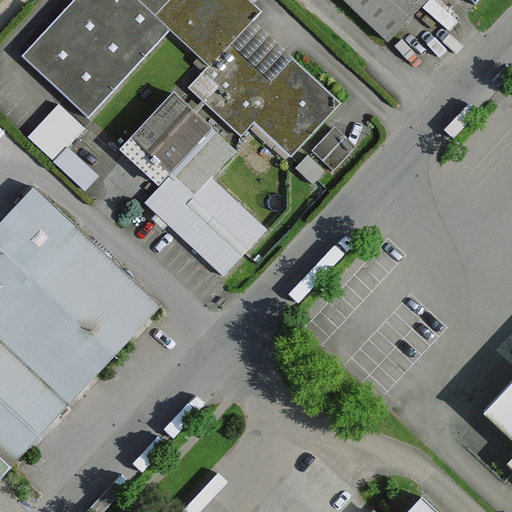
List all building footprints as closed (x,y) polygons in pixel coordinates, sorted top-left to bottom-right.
[(234,0),(83,0),(28,59),(86,114),(166,29),(206,67),(184,90),(244,147),(253,137),(283,165),(337,108),(290,64),(260,96),(212,50),(248,13),(234,0)] [(331,0),(379,44),(420,0),(331,0)] [(235,154),(171,96),(122,149),(164,187),(148,204),(228,277),(271,232),(213,179),(235,154)] [(55,166),(85,132),(58,107),(28,140),(55,166)] [(338,124),(295,163),(315,184),(358,145),(338,124)] [(155,311),(34,197),(0,232),(0,474),(113,356),(155,311)] [(511,436),(511,385),(486,413),(511,436)] [(440,511),(423,495),(406,511),(440,511)]
